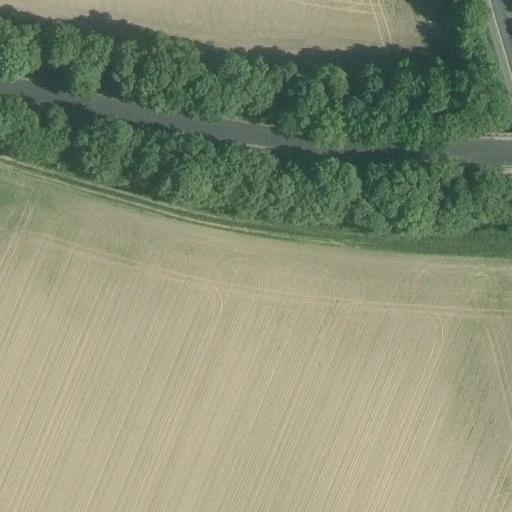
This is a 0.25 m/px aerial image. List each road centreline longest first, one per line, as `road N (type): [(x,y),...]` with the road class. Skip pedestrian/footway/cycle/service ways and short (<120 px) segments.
road 1 (unclassified): [(0,81),(279,138),(511,147)]
road 2 (track): [(460,248),(219,223),(0,163)]
